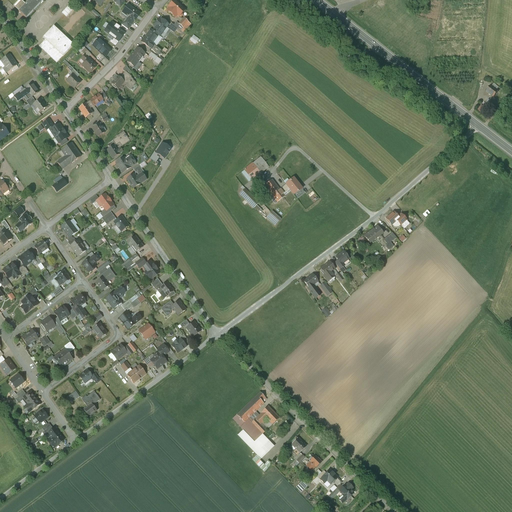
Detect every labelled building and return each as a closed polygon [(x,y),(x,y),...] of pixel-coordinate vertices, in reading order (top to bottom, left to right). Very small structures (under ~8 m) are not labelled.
[(26,4),(20,0),(19,0),(13,6),(19,12),(26,4)] [(19,12),(18,12),(26,19),(43,1),(42,0),(29,0),(26,4),(19,12)] [(185,11),(174,1),(168,7),(171,9),(169,12),(174,17),(176,14),(179,17),(181,18),(183,16),(182,14),(185,11)] [(135,11),(131,7),(130,9),(127,7),(123,12),(126,14),(125,15),(127,17),(134,21),(134,22),(140,14),(139,14),(135,11)] [(134,21),(127,17),(121,25),(123,26),(128,30),(134,21)] [(184,19),(179,24),(177,22),(174,25),(180,30),(183,33),(191,25),(184,19)] [(156,23),(165,29),(166,28),(167,27),(168,25),(161,20),(160,21),(160,20),(158,20),(156,23)] [(120,28),(116,25),(112,22),(111,24),(110,23),(104,31),(114,39),(119,42),(125,34),(119,30),(120,28)] [(165,29),(156,23),(154,25),(154,27),(155,28),(152,31),(151,30),(150,30),(159,37),(165,29)] [(168,27),(167,27),(166,28),(169,30),(174,34),(176,31),(179,33),(178,32),(180,30),(174,25),(171,24),(168,27)] [(74,46),(54,27),(43,38),(45,40),(39,47),(57,64),(74,46)] [(159,37),(162,39),(163,40),(164,38),(169,30),(166,28),(165,29),(159,37)] [(150,30),(141,42),(149,48),(152,44),(152,43),(158,36),(159,37),(150,30)] [(194,35),(191,40),(197,44),(200,39),(194,35)] [(158,36),(152,43),(157,46),(162,39),(159,37),(158,36)] [(115,47),(119,42),(114,39),(112,41),(111,40),(110,42),(115,47)] [(111,51),(99,40),(93,46),(105,58),(111,51)] [(158,51),(153,47),(151,50),(151,49),(149,52),(151,53),(154,56),(158,51)] [(137,48),(131,57),(137,62),(144,53),(137,48)] [(91,55),(85,49),(81,52),(84,56),(85,56),(87,58),(91,55)] [(154,56),(151,53),(148,56),(155,61),(157,58),(157,57),(154,56)] [(17,66),(9,55),(0,61),(0,66),(3,64),(5,67),(3,69),(6,73),(12,69),(17,66)] [(87,58),(85,56),(84,56),(81,59),(85,63),(82,66),(83,67),(83,68),(84,69),(90,74),(95,68),(93,67),(93,64),(87,58)] [(137,62),(131,57),(127,62),(133,67),(133,68),(137,71),(142,65),(137,62)] [(131,73),(126,66),(123,69),(123,71),(125,73),(126,73),(129,76),(131,73)] [(80,76),(74,70),(71,73),(73,75),(74,75),(77,79),(80,76)] [(129,76),(126,73),(125,73),(122,76),(123,76),(122,77),(122,78),(121,79),(124,82),(124,83),(126,85),(126,87),(129,90),(130,90),(130,89),(132,86),(132,87),(133,87),(135,84),(135,83),(133,81),(133,80),(131,79),(131,77),(129,76)] [(73,75),(67,81),(75,89),(81,82),(77,79),(74,75),(73,75)] [(114,81),(111,84),(118,90),(124,83),(124,82),(121,79),(118,77),(114,81)] [(35,88),(32,84),(25,89),(29,94),(31,97),(32,98),(31,97),(32,97),(34,95),(35,96),(39,93),(35,88)] [(498,92),(490,86),(486,92),(494,98),(498,92)] [(26,96),(29,94),(25,89),(24,90),(18,94),(15,97),(14,97),(18,102),(26,96)] [(99,95),(90,101),(94,106),(103,100),(99,95)] [(36,103),(33,105),(37,109),(40,112),(39,113),(46,108),(40,99),(36,103)] [(86,104),(79,109),(85,118),(92,114),(89,109),(86,104)] [(478,111),(484,114),(488,108),(482,104),(478,111)] [(37,109),(33,105),(31,107),(37,115),(39,113),(40,112),(37,109)] [(49,120),(42,124),(46,131),(49,129),(53,126),(49,120)] [(99,124),(92,129),(98,137),(105,133),(99,124)] [(59,125),(54,128),(53,126),(49,129),(59,144),(66,139),(68,138),(65,134),(63,130),(62,130),(59,125)] [(0,128),(0,140),(8,134),(2,126),(2,127),(0,128)] [(123,133),(116,138),(117,139),(113,141),(116,145),(120,143),(122,146),(129,142),(123,133)] [(158,155),(160,156),(164,159),(171,149),(162,143),(156,154),(158,155)] [(81,157),(71,144),(62,151),(66,156),(71,163),(71,164),(81,157)] [(110,149),(107,151),(113,159),(120,154),(119,154),(123,152),(121,149),(117,151),(114,146),(110,149)] [(150,159),(153,162),(158,155),(156,154),(154,153),(150,159)] [(62,159),(57,163),(62,170),(71,163),(66,156),(62,159)] [(123,160),(116,164),(122,174),(131,168),(135,164),(131,157),(124,161),(123,160)] [(261,158),(245,171),(253,180),(269,168),(261,158)] [(140,166),(133,170),(136,174),(137,173),(139,176),(144,173),(140,166)] [(144,174),(137,180),(140,184),(147,179),(144,174)] [(134,175),(127,180),(133,189),(140,184),(137,180),(134,175)] [(56,184),(63,179),(60,176),(53,181),(56,184)] [(56,184),(52,187),(57,192),(67,185),(63,179),(56,184)] [(293,179),(286,185),(289,190),(294,195),(297,192),(297,193),(302,189),(300,186),(299,187),(296,183),(296,182),(293,179)] [(280,190),(272,180),(263,187),(266,192),(265,192),(266,193),(267,193),(271,197),(271,198),(271,197),(272,196),(277,203),(285,197),(283,195),(282,194),(280,190)] [(2,181),(0,182),(0,191),(2,194),(8,190),(3,184),(2,181)] [(286,185),(280,190),(282,194),(283,195),(289,190),(286,185)] [(259,203),(245,189),(240,194),(254,208),(259,203)] [(103,208),(111,202),(110,202),(108,198),(105,195),(99,200),(96,202),(100,207),(102,206),(103,208)] [(111,202),(103,208),(105,210),(99,214),(103,218),(110,212),(111,212),(112,210),(113,211),(115,208),(111,202)] [(21,207),(14,212),(18,217),(24,212),(21,207)] [(85,210),(80,213),(84,218),(88,215),(85,210)] [(110,212),(103,218),(102,219),(104,222),(113,215),(110,212)] [(281,220),(272,212),(266,218),(275,226),(281,220)] [(393,213),(389,217),(386,219),(391,225),(393,224),(395,222),(397,224),(398,223),(400,225),(401,226),(404,230),(410,225),(406,221),(401,215),(398,218),(393,213)] [(26,215),(19,220),(19,221),(21,224),(17,228),(20,232),(25,229),(33,224),(32,224),(30,221),(31,220),(30,217),(28,218),(26,215)] [(113,215),(104,222),(107,225),(115,219),(113,215)] [(121,217),(114,222),(121,232),(122,232),(121,231),(124,229),(125,230),(129,227),(121,217)] [(65,233),(73,228),(74,227),(69,221),(61,228),(65,233)] [(378,226),(364,236),(370,244),(383,234),(378,226)] [(73,228),(65,233),(69,238),(71,236),(76,233),(73,228)] [(5,230),(0,233),(0,238),(1,240),(0,241),(4,245),(11,240),(11,239),(10,240),(6,234),(7,234),(5,230)] [(392,233),(386,238),(390,243),(396,238),(392,233)] [(135,237),(127,243),(131,248),(135,253),(143,247),(135,237)] [(68,242),(68,243),(70,247),(76,242),(74,238),(68,242)] [(70,247),(71,247),(74,251),(74,252),(78,257),(86,251),(86,250),(86,251),(81,245),(82,245),(79,240),(76,242),(70,247)] [(43,242),(34,248),(39,255),(48,249),(43,242)] [(29,252),(19,259),(23,266),(24,267),(25,267),(28,264),(34,259),(29,252)] [(343,252),(336,258),(338,261),(341,265),(342,264),(349,259),(343,252)] [(94,256),(89,259),(82,264),(82,265),(82,264),(85,268),(88,273),(95,268),(94,266),(95,265),(94,264),(98,262),(94,256)] [(138,257),(131,262),(133,265),(140,260),(138,257)] [(341,265),(338,261),(335,263),(340,270),(344,267),(342,264),(341,265)] [(150,262),(143,268),(149,276),(156,271),(150,262)] [(329,263),(324,266),(320,269),(325,275),(326,276),(331,273),(335,270),(329,262),(329,263)] [(12,264),(9,267),(3,271),(8,279),(18,272),(17,270),(12,264)] [(23,266),(20,268),(25,276),(29,273),(25,267),(24,267),(23,266)] [(101,276),(99,277),(101,279),(103,278),(107,283),(110,281),(115,277),(109,269),(108,271),(101,276)] [(56,283),(67,275),(64,271),(57,276),(53,279),(53,280),(56,283)] [(331,273),(326,276),(325,275),(323,276),(328,282),(334,277),(331,273)] [(55,274),(46,280),(48,284),(53,280),(53,279),(57,276),(55,274)] [(67,275),(56,283),(59,287),(63,284),(63,285),(63,286),(66,284),(67,285),(69,284),(71,282),(70,281),(71,280),(67,275)] [(312,275),(304,282),(309,288),(309,289),(312,286),(318,282),(312,275)] [(101,279),(96,283),(99,287),(102,291),(109,286),(107,283),(103,278),(101,279)] [(159,281),(153,287),(155,290),(162,284),(159,281)] [(163,286),(156,291),(157,292),(158,291),(164,299),(169,295),(170,296),(169,297),(170,298),(175,294),(167,283),(163,286)] [(325,283),(320,286),(323,291),(324,290),(326,293),(328,291),(330,294),(332,293),(325,283)] [(313,288),(312,286),(309,289),(309,288),(308,288),(309,289),(308,290),(315,299),(320,295),(315,288),(313,288)] [(121,287),(106,299),(113,309),(121,303),(118,300),(120,298),(118,296),(120,295),(124,295),(124,292),(121,287)] [(60,288),(53,294),(55,296),(56,297),(63,292),(62,291),(60,289),(60,288)] [(81,295),(71,302),(75,308),(76,309),(80,307),(86,303),(81,295)] [(128,301),(130,304),(136,300),(138,299),(136,295),(128,301)] [(29,297),(22,302),(29,312),(29,311),(32,309),(37,306),(32,299),(30,296),(29,297)] [(138,299),(136,300),(139,304),(145,299),(142,296),(138,299)] [(136,300),(130,304),(132,307),(132,308),(133,310),(139,305),(139,304),(136,300)] [(128,301),(121,306),(124,309),(130,304),(128,301)] [(174,306),(172,307),(173,309),(179,316),(185,311),(179,302),(174,306)] [(167,304),(160,309),(167,317),(170,315),(167,311),(170,308),(167,304)] [(64,307),(54,313),(58,318),(60,322),(66,318),(69,316),(69,315),(68,313),(64,307)] [(81,309),(80,307),(76,309),(75,308),(72,310),(77,317),(80,316),(83,319),(85,318),(86,318),(85,318),(87,316),(82,309),(81,309)] [(326,309),(322,312),(327,318),(330,315),(326,309)] [(77,317),(72,310),(68,313),(69,315),(69,316),(72,320),(77,317)] [(97,321),(104,318),(101,312),(94,315),(97,321)] [(133,321),(127,313),(119,319),(120,319),(124,324),(123,324),(128,330),(135,324),(133,321)] [(49,317),(45,320),(46,321),(41,324),(41,323),(40,324),(46,332),(55,327),(49,317)] [(186,320),(180,325),(182,328),(188,324),(186,320)] [(194,323),(186,329),(193,338),(201,332),(194,323)] [(107,334),(99,324),(92,329),(97,336),(98,335),(100,339),(100,340),(107,334)] [(59,327),(58,325),(55,327),(60,334),(63,332),(59,327)] [(148,325),(139,332),(145,340),(147,338),(149,338),(150,337),(151,335),(154,333),(148,325)] [(89,328),(81,334),(84,337),(92,331),(89,328)] [(33,331),(22,338),(27,346),(38,339),(33,331)] [(180,340),(180,339),(185,345),(189,342),(183,335),(179,338),(180,340)] [(172,346),(177,354),(186,347),(185,345),(180,339),(180,340),(178,342),(177,341),(174,343),(174,344),(172,346)] [(70,343),(64,347),(66,350),(69,354),(75,350),(70,343)] [(132,343),(128,346),(133,353),(137,350),(132,343)] [(256,348),(251,343),(246,348),(251,353),(256,348)] [(128,346),(123,349),(126,353),(129,356),(133,353),(128,346)] [(164,346),(157,351),(160,354),(162,357),(168,352),(167,350),(164,346)] [(122,348),(119,347),(112,352),(118,360),(126,353),(123,349),(122,347),(122,348)] [(66,350),(54,359),(55,359),(56,358),(58,361),(58,362),(58,363),(60,363),(58,365),(61,368),(73,360),(69,355),(69,354),(66,350)] [(157,354),(154,356),(154,357),(155,358),(151,361),(154,365),(157,369),(166,362),(162,357),(160,354),(159,355),(158,354),(157,354)] [(151,361),(149,358),(144,361),(149,369),(154,365),(151,361)] [(8,360),(0,366),(7,376),(15,369),(8,360)] [(130,368),(126,363),(121,367),(127,375),(132,372),(129,368),(130,368)] [(132,372),(127,375),(134,384),(146,375),(139,366),(132,372)] [(87,371),(79,377),(85,384),(92,378),(93,378),(92,377),(87,371)] [(95,374),(92,377),(93,378),(92,378),(97,384),(101,381),(95,374)] [(19,375),(10,382),(15,389),(16,389),(15,388),(19,385),(20,386),(24,382),(19,375)] [(76,392),(66,399),(70,404),(80,397),(76,392)] [(94,392),(87,397),(86,396),(81,400),(87,407),(84,410),(89,417),(97,411),(93,406),(100,400),(94,392)] [(28,405),(23,398),(26,396),(25,393),(18,398),(16,400),(19,404),(20,402),(24,408),(28,405)] [(40,405),(30,393),(26,396),(23,398),(28,405),(24,408),(25,409),(28,413),(29,413),(40,405)] [(260,393),(237,416),(244,423),(250,417),(251,418),(250,419),(253,422),(259,416),(256,412),(264,404),(263,403),(266,400),(265,398),(260,393)] [(279,419),(268,407),(261,413),(261,414),(259,416),(253,422),(251,424),(262,435),(267,430),(272,425),(279,419)] [(43,411),(34,417),(35,418),(39,422),(40,424),(48,418),(43,411)] [(262,435),(251,424),(253,422),(250,419),(251,418),(250,417),(244,423),(237,416),(233,419),(233,420),(243,430),(238,435),(260,459),(273,446),(262,435)] [(49,424),(42,429),(45,432),(51,427),(49,424)] [(51,427),(45,432),(47,435),(48,434),(53,430),(51,427)] [(53,430),(48,434),(51,438),(47,442),(53,449),(64,441),(55,429),(53,430)] [(306,447),(298,439),(292,445),(296,450),(297,450),(300,453),(299,453),(300,453),(306,447)] [(302,455),(296,461),(299,464),(305,458),(302,455)] [(315,456),(312,459),(311,457),(308,460),(310,462),(315,467),(316,468),(321,463),(315,456)] [(310,462),(306,467),(307,468),(310,471),(311,472),(315,467),(310,462)] [(321,473),(317,477),(320,480),(323,477),(326,474),(323,471),(321,473)] [(337,478),(330,471),(326,474),(323,477),(323,478),(324,477),(327,481),(331,484),(330,485),(331,485),(337,478)] [(314,474),(309,480),(311,483),(317,477),(314,474)] [(304,490),(309,485),(304,479),(299,484),(304,490)] [(304,490),(299,484),(296,488),(301,493),(304,490)] [(348,484),(346,486),(340,492),(343,495),(338,500),(342,504),(345,502),(350,496),(353,493),(351,491),(353,488),(348,484)] [(337,489),(328,497),(331,500),(340,492),(337,489)] [(350,496),(345,502),(348,505),(354,500),(350,496)]
